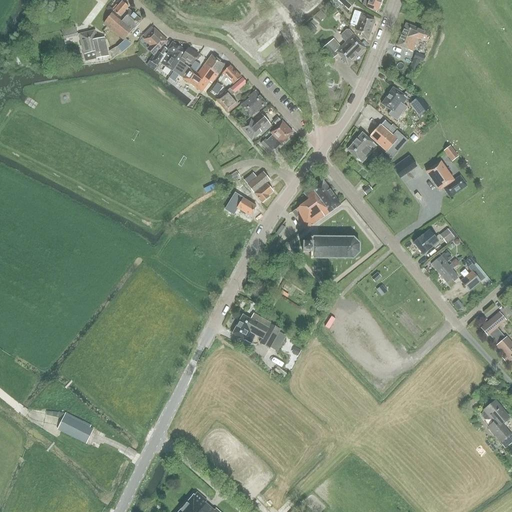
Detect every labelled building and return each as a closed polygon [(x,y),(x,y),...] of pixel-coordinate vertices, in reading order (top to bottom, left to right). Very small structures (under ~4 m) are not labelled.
[(354,3),(350,0),(337,0),(348,10),(354,3)] [(364,0),(363,5),(367,7),(366,8),(377,11),(381,0),(364,0)] [(106,10),(111,14),(112,12),(120,19),(128,10),(127,9),(128,7),(122,2),(118,6),(116,5),(112,10),(109,7),(106,10)] [(141,21),(128,10),(120,19),(112,12),(111,14),(107,19),(103,24),(124,41),(133,29),(134,29),(141,21)] [(368,40),(374,20),(367,17),(368,15),(363,12),(356,31),(361,34),(360,36),(368,40)] [(426,42),(430,33),(419,29),(405,24),(397,46),(412,52),(417,38),(426,42)] [(302,30),(309,38),(314,33),(307,26),(302,30)] [(75,27),(61,31),(63,40),(77,36),(75,27)] [(154,29),(144,40),(150,46),(147,49),(153,55),(156,52),(166,42),(163,38),(154,29)] [(365,49),(350,32),(349,30),(346,30),(341,35),(341,38),(343,40),(345,43),(340,47),(333,39),(320,50),(330,61),(338,54),(347,66),(365,49)] [(104,37),(97,39),(95,31),(79,35),(85,62),(108,56),(104,37)] [(172,71),(185,51),(172,43),(167,50),(169,51),(161,64),(164,66),(172,71)] [(113,58),(121,53),(118,46),(109,51),(113,58)] [(158,53),(156,52),(153,55),(150,61),(157,66),(163,56),(162,55),(166,50),(162,47),(158,53)] [(179,61),(184,64),(186,62),(191,65),(198,55),(188,48),(179,61)] [(425,56),(415,53),(411,64),(420,68),(425,56)] [(207,61),(198,73),(209,82),(210,82),(211,81),(212,82),(225,65),(211,55),(207,61)] [(189,67),(184,64),(179,61),(171,73),(180,79),(181,77),(191,84),(202,92),(209,82),(198,73),(189,67)] [(241,77),(230,66),(222,73),(232,85),(241,77)] [(238,90),(246,83),(242,78),(234,85),(238,90)] [(218,83),(212,92),(218,97),(224,87),(218,83)] [(230,97),(238,90),(234,85),(230,89),(216,100),(227,113),(237,105),(230,97)] [(407,98),(392,88),(381,104),(395,114),(407,98)] [(266,104),(255,91),(248,97),(249,99),(240,106),(249,118),(266,104)] [(419,97),(412,102),(421,115),(429,109),(419,97)] [(260,136),(271,126),(261,115),(253,122),(250,120),(241,128),(251,140),(258,134),(260,136)] [(391,159),(406,141),(385,121),(380,126),(379,125),(369,137),(386,152),(384,153),(391,159)] [(281,144),(293,133),(282,122),(270,133),(272,135),(266,141),(265,140),(260,144),(269,153),(274,149),(274,150),(280,144),(281,144)] [(361,163),(376,146),(362,133),(347,150),(361,163)] [(418,139),(413,134),(409,138),(414,142),(418,139)] [(451,162),(457,157),(449,146),(443,151),(451,162)] [(389,161),(382,154),(377,159),(385,165),(389,161)] [(413,165),(406,155),(390,166),(397,177),(413,165)] [(439,191),(442,189),(449,198),(466,186),(459,176),(453,181),(439,162),(425,173),(439,191)] [(231,183),(240,177),(236,172),(228,177),(231,183)] [(262,173),(256,178),(252,172),(244,180),(248,185),(247,185),(254,194),(262,203),(269,197),(268,196),(272,192),(266,184),(269,181),(262,173)] [(305,230),(340,205),(322,180),(305,193),(305,192),(303,194),(308,200),(292,213),(305,230)] [(365,195),(371,191),(367,187),(362,191),(365,195)] [(256,207),(238,196),(235,194),(229,204),(232,205),(232,206),(250,216),(256,207)] [(442,247),(455,236),(447,227),(434,238),(437,242),(442,247)] [(421,236),(412,243),(422,255),(431,248),(430,248),(437,242),(434,238),(428,231),(421,237),(421,236)] [(310,243),(309,243),(304,243),(302,243),(302,253),(304,253),(311,253),(311,258),(352,259),(353,258),(358,253),(358,246),(358,244),(353,239),(352,239),(310,238),(310,243)] [(446,252),(441,256),(430,265),(447,284),(457,276),(446,263),(451,258),(446,252)] [(486,277),(474,262),(467,267),(471,272),(460,281),(468,292),(486,277)] [(388,291),(383,285),(377,290),(382,296),(388,291)] [(258,305),(262,297),(256,294),(251,302),(258,305)] [(273,306),(272,305),(274,302),(270,299),(264,307),(269,311),(273,306)] [(507,364),(509,362),(511,364),(511,344),(506,338),(505,338),(497,328),(511,315),(511,312),(507,306),(480,328),(487,336),(489,335),(497,345),(496,346),(506,357),(503,359),(507,364)] [(279,330),(267,323),(254,316),(251,320),(242,315),(232,334),(244,341),(250,344),(255,335),(262,339),(259,343),(269,349),(270,348),(277,351),(285,336),(278,332),(279,330)] [(291,353),(297,356),(300,350),(294,347),(291,353)] [(469,407),(475,403),(472,399),(466,404),(469,407)] [(483,410),(484,411),(482,412),(481,416),(484,420),(488,420),(490,419),(493,422),(488,427),(500,442),(510,434),(502,424),(509,418),(495,401),(483,410)] [(86,444),(93,430),(64,415),(57,429),(86,444)] [(496,451),(501,458),(506,454),(501,447),(496,451)] [(218,511),(215,508),(213,510),(205,503),(206,501),(196,492),(194,495),(193,495),(178,511),(218,511)]
